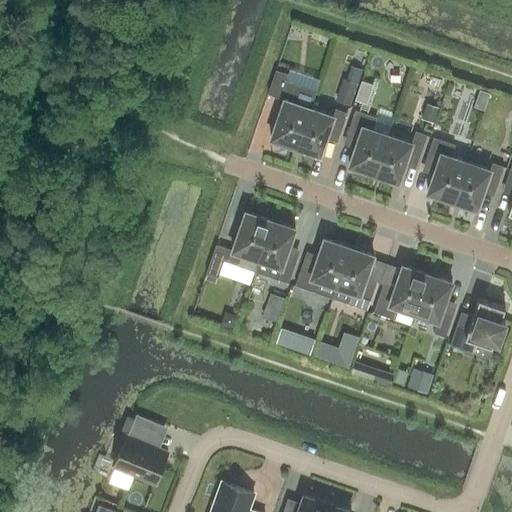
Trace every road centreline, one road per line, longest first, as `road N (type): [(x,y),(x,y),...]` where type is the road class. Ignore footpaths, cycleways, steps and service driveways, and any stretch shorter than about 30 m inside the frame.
road 1 (residential): [(451,511),(228,438),(201,451),(179,511)]
road 2 (residential): [(511,260),(230,164)]
road 3 (residential): [(469,511),(511,387)]
